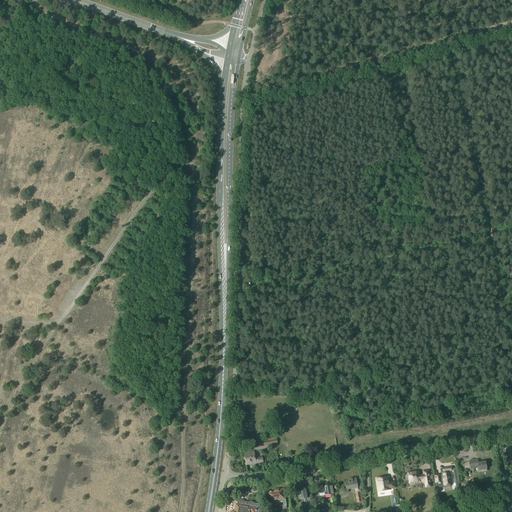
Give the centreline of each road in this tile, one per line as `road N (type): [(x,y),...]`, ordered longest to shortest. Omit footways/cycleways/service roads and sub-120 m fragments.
road 1 (unclassified): [(223,473),(249,60)]
road 2 (primary): [(209,511),(224,260)]
road 3 (track): [(272,89),(511,22)]
road 4 (primary): [(224,260),(236,58)]
road 5 (primary): [(227,59),(218,244),(224,260)]
road 6 (unclassified): [(365,458),(511,432)]
road 7 (unclassified): [(223,473),(260,476),(365,458)]
